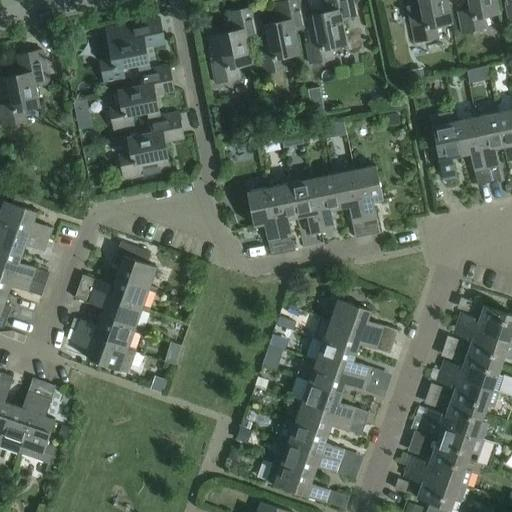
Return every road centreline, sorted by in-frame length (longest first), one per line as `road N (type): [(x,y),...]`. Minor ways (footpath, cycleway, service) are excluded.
road 1 (residential): [(362,511),(441,287),(439,245),(511,218)]
road 2 (residential): [(45,358),(94,220),(141,207),(193,216)]
road 3 (residential): [(193,216),(209,171),(177,0)]
road 4 (residential): [(193,216),(251,269),(376,247)]
